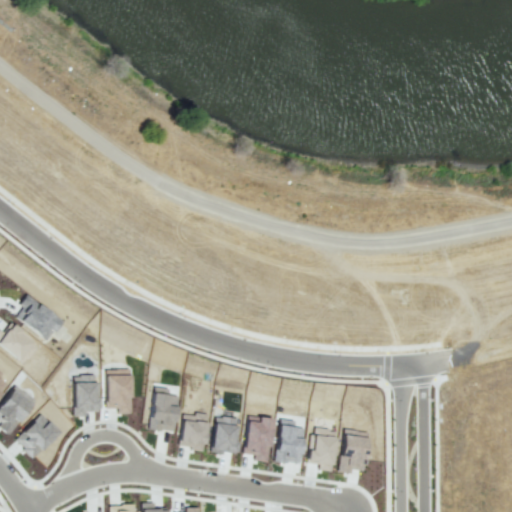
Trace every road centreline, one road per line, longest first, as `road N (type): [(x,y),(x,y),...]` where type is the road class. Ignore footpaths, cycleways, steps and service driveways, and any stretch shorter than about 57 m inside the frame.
road 1 (residential): [(432,362),(312,363),(162,321),(61,260),(0,211)]
road 2 (residential): [(31,508),(80,482),(135,471),(310,497),(342,511)]
road 3 (tertiary): [(425,511),(432,362)]
road 4 (tertiary): [(400,366),(400,511)]
